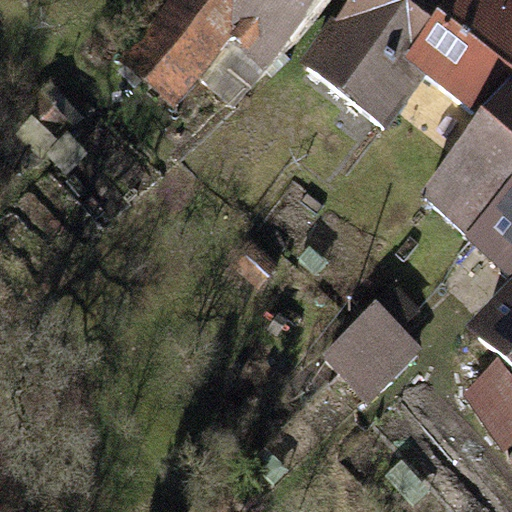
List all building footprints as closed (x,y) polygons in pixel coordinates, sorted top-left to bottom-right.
[(170,0),(121,53),(171,99),(201,66),(232,93),(316,0),(170,0)] [(349,0),(305,52),(381,119),(417,81),(403,65),(454,0),(349,0)] [(511,26),(501,19),(474,0),(454,0),(403,65),(417,81),(478,118),(511,78),(511,26)] [(511,78),(478,118),(421,186),(478,234),(511,262),(511,294),(483,328),(511,350),(511,78)] [(377,417),(427,362),(380,319),(330,375),(377,417)]
